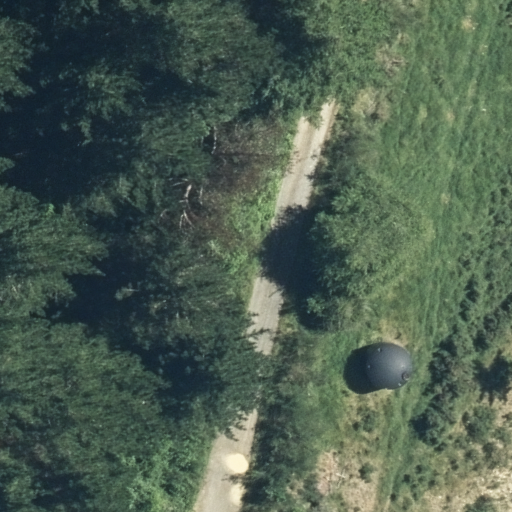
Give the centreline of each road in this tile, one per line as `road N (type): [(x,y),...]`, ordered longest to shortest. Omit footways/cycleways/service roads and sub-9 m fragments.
road 1 (unclassified): [(203,511),(351,0)]
road 2 (track): [(96,511),(0,253)]
